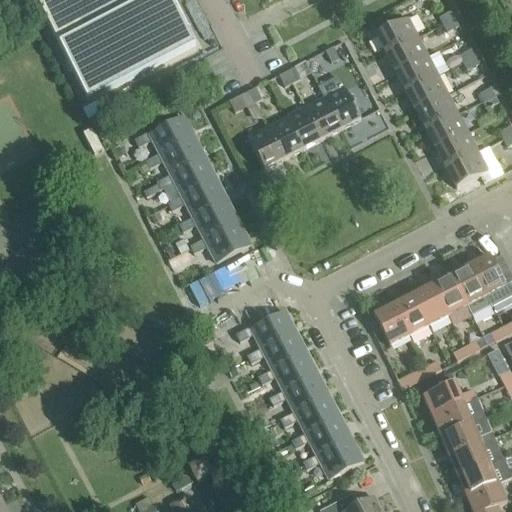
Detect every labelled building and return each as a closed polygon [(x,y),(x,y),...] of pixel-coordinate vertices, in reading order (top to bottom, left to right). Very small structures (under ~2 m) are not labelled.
[(32,0),(59,52),(158,0),(32,0)] [(170,0),(158,0),(59,52),(87,106),(195,49),(170,0)] [(439,22),(443,30),(455,24),(450,16),(439,22)] [(376,40),(386,59),(419,42),(408,23),(376,40)] [(455,24),(443,30),(447,37),(451,35),(459,31),(455,24)] [(419,42),(386,59),(397,79),(429,62),(429,61),(419,42)] [(332,68),(339,64),(333,52),(326,56),(332,68)] [(460,59),(459,60),(463,68),(475,62),(470,53),(460,59)] [(459,57),(446,64),(451,75),(456,72),(463,68),(459,60),(460,59),(459,57)] [(397,79),(406,98),(439,81),(429,62),(397,79)] [(475,62),(463,68),(464,70),(467,75),(479,69),(477,64),(475,62)] [(300,85),(294,73),(279,81),(285,92),(300,85)] [(439,81),(406,98),(416,116),(448,99),(439,81)] [(344,92),(324,103),(341,135),(343,134),(361,124),(344,92)] [(491,92),(479,98),(484,106),(495,100),(491,92)] [(256,93),(249,97),(251,101),(254,108),(256,108),(262,104),(256,93)] [(249,97),(241,101),(246,111),(247,112),(248,112),(254,108),(251,101),(249,97)] [(448,99),(416,116),(418,119),(426,135),(458,118),(450,103),(448,99)] [(495,100),(484,106),(488,113),(499,108),(495,100)] [(324,103),(306,112),(323,144),(341,135),(324,103)] [(287,122),(286,122),(303,154),(304,154),(323,144),(306,112),(287,122)] [(458,118),(426,135),(428,138),(436,155),(468,138),(460,122),(458,118)] [(152,146),(158,159),(160,161),(195,143),(184,122),(151,139),(150,136),(134,145),(138,153),(152,146)] [(286,122),(267,132),(284,164),(303,154),(286,122)] [(511,132),(511,130),(499,137),(503,144),(511,139),(511,132)] [(92,132),(83,137),(94,158),(103,154),(92,132)] [(264,175),(284,164),(267,132),(247,143),(264,175)] [(468,138),(436,155),(437,157),(446,173),(478,156),(470,141),(468,138)] [(511,139),(503,144),(506,152),(509,150),(511,148),(511,139)] [(146,168),(139,171),(142,177),(149,173),(150,174),(163,167),(169,180),(170,180),(171,183),(206,164),(195,143),(160,161),(158,159),(145,166),(146,168)] [(123,150),(115,154),(118,160),(126,157),(123,150)] [(478,156),(446,173),(447,176),(457,193),(479,182),(480,181),(484,188),(493,184),(503,179),(503,178),(499,170),(489,151),(478,156)] [(152,192),(144,196),(147,202),(155,198),(160,195),(161,196),(174,189),(180,201),(181,202),(182,205),(217,186),(206,164),(171,183),(170,180),(156,187),(157,189),(152,192)] [(185,210),(192,223),(194,225),(228,207),(217,186),(182,205),(181,202),(168,209),(172,217),(185,210)] [(196,231),(203,244),(205,247),(239,228),(228,207),(194,225),(192,223),(179,230),(183,238),(196,231)] [(158,216),(151,219),(154,227),(162,223),(158,216)] [(207,252),(213,263),(216,268),(251,250),(239,228),(205,247),(203,244),(190,251),(194,259),(207,252)] [(183,243),(175,247),(180,258),(183,257),(189,254),(183,243)] [(170,249),(165,252),(170,263),(176,260),(170,249)] [(189,254),(183,257),(186,264),(193,261),(190,253),(189,254)] [(170,263),(168,264),(173,272),(185,266),(184,265),(180,258),(176,260),(170,263)] [(490,260),(470,270),(472,273),(486,301),(492,312),(511,301),(511,289),(511,287),(505,290),(503,286),(511,282),(500,260),(492,265),(490,260)] [(451,280),(472,320),(490,311),(491,312),(492,312),(472,273),(470,270),(451,280)] [(432,290),(448,321),(467,311),(472,320),(451,280),(432,290)] [(413,300),(429,331),(448,321),(432,290),(413,300)] [(394,310),(410,341),(429,331),(413,300),(394,310)] [(374,320),(387,345),(379,349),(382,355),(410,341),(394,310),(374,320)] [(251,332),(236,340),(240,348),(253,341),(258,350),(260,354),(262,357),(297,339),(285,317),(252,334),(251,332)] [(511,326),(502,332),(507,341),(511,338),(511,326)] [(491,338),(496,347),(507,341),(502,332),(491,338)] [(264,362),(271,375),(273,379),(308,361),(297,339),(262,357),(260,354),(250,359),(247,361),(251,369),(264,362)] [(213,345),(203,349),(208,359),(218,354),(213,345)] [(464,351),(469,361),(480,356),(475,346),(464,351)] [(452,357),(457,367),(469,361),(464,351),(452,357)] [(271,375),(258,382),(262,390),(275,383),(282,396),(284,401),(320,383),(309,361),(273,379),(271,375)] [(426,372),(430,381),(441,375),(437,366),(426,372)] [(235,370),(228,374),(232,381),(239,377),(235,370)] [(426,372),(398,386),(403,395),(430,381),(426,372)] [(500,380),(499,381),(504,392),(511,387),(511,381),(509,376),(500,380)] [(427,400),(424,402),(433,423),(477,403),(474,394),(461,400),(456,388),(453,380),(424,392),(427,400)] [(282,396),(269,403),(273,412),(287,405),(293,418),(295,422),(330,403),(320,383),(284,401),(282,396)] [(256,386),(249,390),(253,397),(260,393),(256,386)] [(293,418),(280,425),(284,433),(298,426),(304,439),(307,443),(342,425),(331,404),(330,403),(295,422),(293,418)] [(433,423),(441,442),(486,424),(481,411),(477,403),(433,423)] [(256,424),(253,426),(258,436),(259,438),(270,432),(271,432),(271,431),(265,420),(256,424)] [(441,442),(449,462),(494,443),(490,434),(486,424),(441,442)] [(309,447),(315,461),(318,465),(353,446),(342,425),(307,443),(304,439),(291,446),(295,454),(309,447)] [(449,462),(458,482),(502,463),(494,443),(449,462)] [(315,461),(302,467),(307,476),(320,469),(328,485),(363,466),(353,446),(318,465),(315,461)] [(204,462),(188,471),(197,488),(213,479),(204,462)] [(458,482),(466,502),(511,483),(502,463),(458,482)] [(206,488),(213,501),(208,504),(212,511),(219,511),(237,502),(231,492),(219,498),(213,485),(206,488)] [(499,488),(466,502),(470,511),(499,511),(508,508),(500,489),(499,488)] [(171,509),(172,511),(195,511),(188,500),(171,509)] [(331,510),(326,511),(379,511),(374,501),(358,509),(358,510),(353,511),(340,511),(338,506),(335,508),(331,510)] [(155,511),(149,502),(136,509),(137,511),(157,511),(156,511),(155,511)]
